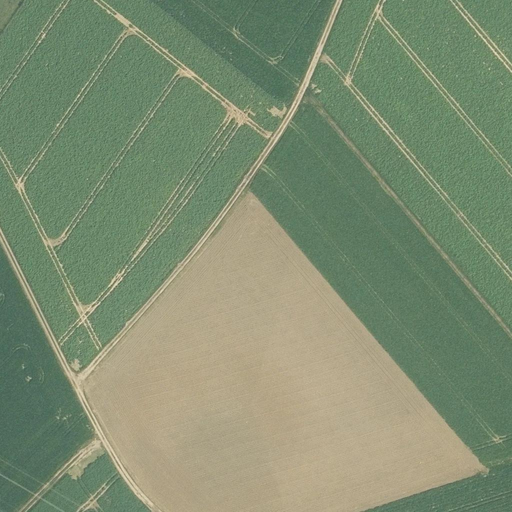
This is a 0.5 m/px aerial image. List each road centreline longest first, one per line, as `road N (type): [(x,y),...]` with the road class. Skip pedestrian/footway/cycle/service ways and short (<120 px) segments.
road 1 (track): [(339,0),(302,90),(250,179),(78,387)]
road 2 (track): [(511,333),(302,90)]
road 3 (track): [(78,387),(0,227)]
road 4 (track): [(398,199),(511,100)]
road 5 (track): [(154,511),(78,387)]
